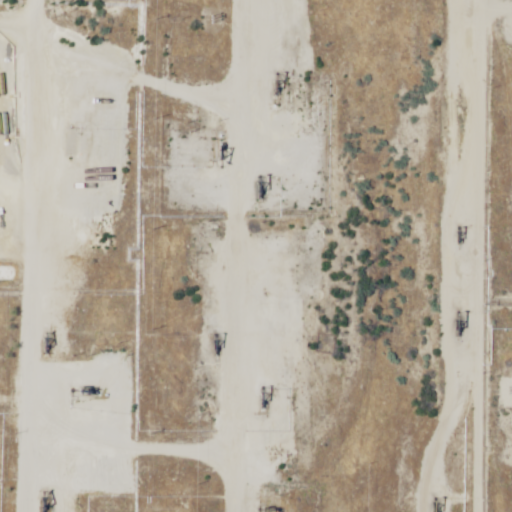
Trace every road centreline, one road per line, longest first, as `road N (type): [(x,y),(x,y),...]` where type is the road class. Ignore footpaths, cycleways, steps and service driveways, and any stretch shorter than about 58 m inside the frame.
road 1 (track): [(192,511),(208,338),(192,0)]
road 2 (track): [(426,511),(423,237),(439,0)]
road 3 (track): [(425,388),(395,386),(326,449),(192,485),(0,475)]
road 4 (track): [(0,52),(192,74)]
road 5 (track): [(0,179),(3,0)]
